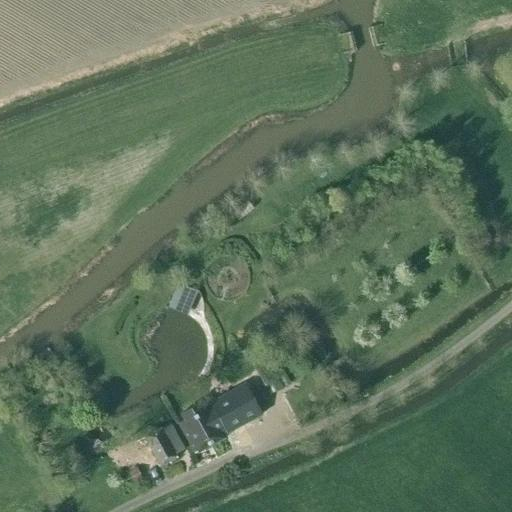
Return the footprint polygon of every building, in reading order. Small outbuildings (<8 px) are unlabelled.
[(195,312),(202,290),(182,283),(175,305),(195,312)] [(259,376),(269,394),(290,383),(280,365),(259,376)] [(223,435),(261,414),(245,384),(204,406),(202,403),(181,415),(186,425),(180,428),(194,453),(224,437),(223,435)] [(144,437),(159,466),(176,457),(174,454),(183,449),(170,425),(161,430),(161,429),(144,437)] [(131,483),(141,478),(137,469),(127,474),(131,483)]
